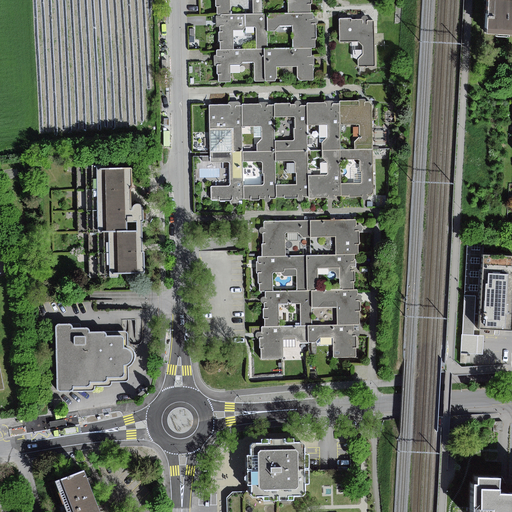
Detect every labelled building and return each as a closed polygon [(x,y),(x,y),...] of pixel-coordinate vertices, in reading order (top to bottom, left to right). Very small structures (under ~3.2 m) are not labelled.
[(221,15),(230,14),(229,0),(252,0),(253,14),(263,14),(263,0),(215,0),(215,5),(216,6),(217,6),(217,14),(218,14),(221,15)] [(288,0),(289,13),(311,13),(311,4),(312,3),(311,0),(288,0)] [(511,0),(490,0),(488,34),(511,35),(511,0)] [(289,13),(267,14),(267,31),(274,31),(279,26),(292,26),(293,49),(311,48),(315,48),(315,47),(315,39),(316,39),(317,39),(316,24),(315,24),(312,24),(312,21),(312,19),(313,19),(313,14),(313,13),(312,13),(311,13),(289,13)] [(220,42),(221,50),(234,50),(233,30),(243,30),(245,27),(255,27),(256,28),(256,29),(256,49),(264,49),(267,49),(267,31),(267,14),(263,14),(253,14),(230,14),(221,15),(221,17),(223,17),(223,21),(223,26),(220,26),(220,32),(219,32),(218,33),(219,41),(220,42)] [(339,19),(339,20),(339,42),(358,41),(363,46),(364,55),(358,60),(359,66),(359,67),(360,67),(374,67),(375,66),(374,21),(373,21),(369,21),(368,21),(367,22),(367,24),(365,24),(363,24),(363,21),(363,20),(362,20),(352,20),(351,19),(340,19),(339,19)] [(267,49),(264,49),(265,81),(275,81),(276,80),(276,79),(277,79),(276,67),(297,67),(298,78),(299,79),(299,80),(300,80),(312,80),(313,80),(313,79),(313,66),(313,65),(312,65),(309,65),(309,60),(309,56),(311,56),(311,48),(293,49),(267,49)] [(219,74),(219,81),(219,82),(230,82),(230,81),(231,81),(230,65),(241,64),(241,61),(253,62),(254,63),(255,63),(255,80),(255,81),(256,81),(265,81),(264,49),(256,49),(234,50),(221,50),(217,50),(217,51),(217,55),(217,56),(220,56),(220,60),(221,65),(218,65),(217,65),(217,66),(217,74),(219,74)] [(340,102),(340,104),(340,125),(359,125),(360,126),(360,136),(355,142),(355,150),(372,150),(372,104),(371,103),(370,102),(365,102),(365,103),(365,106),(362,106),(359,106),(359,102),(359,101),(341,101),(340,101),(340,102)] [(275,104),(275,105),(275,117),(293,117),(295,117),(296,118),(296,129),(294,129),(295,139),(294,140),(293,140),(292,141),(275,141),(276,151),(308,151),(307,125),(307,106),(301,106),(300,106),(300,107),(298,107),(296,107),(296,105),(295,105),(295,104),(290,105),(290,104),(290,103),(276,104),(275,104)] [(307,104),(307,106),(307,125),(327,125),(327,138),(322,143),(322,150),(340,150),(340,125),(340,104),(334,104),(333,104),(332,105),(332,106),(330,106),(327,106),(327,105),(326,104),(325,103),(324,103),(308,103),(307,103),(307,104)] [(242,105),(242,106),(242,126),(260,126),(261,126),(262,127),(262,139),(257,144),(257,152),(276,151),(275,141),(275,117),(275,105),(268,105),(267,105),(267,106),(267,108),(264,108),(261,108),(261,106),(261,105),(260,104),(259,104),(243,104),(242,105)] [(210,105),(211,153),(243,152),(242,126),(242,106),(237,106),(236,106),(235,107),(235,108),(233,108),(231,108),(231,107),(230,105),(229,105),(210,105)] [(309,176),(309,196),(309,197),(310,198),(327,197),(328,197),(328,196),(328,195),(331,195),(334,195),(335,196),(341,196),(341,184),(340,160),(340,150),(322,150),(322,157),(328,162),(328,173),(328,174),(327,175),(326,175),(309,176)] [(341,184),(341,196),(349,196),(349,197),(350,197),(362,197),(363,196),(363,194),(365,194),(367,194),(368,195),(370,195),(371,194),(372,194),(373,193),(373,192),(372,150),(355,150),(340,150),(340,160),(358,159),(359,160),(360,160),(360,161),(360,172),(361,171),(362,183),(361,183),(341,184)] [(243,186),(244,199),(250,199),(251,200),(259,200),(260,200),(260,199),(264,199),(265,199),(265,198),(265,196),(267,196),(270,196),(270,198),(270,199),(271,199),(275,199),(276,198),(276,197),(277,197),(276,185),(276,161),(276,151),(257,152),(243,152),(243,162),(260,161),(261,162),(262,162),(263,163),(263,173),(264,174),(264,184),(264,185),(263,185),(262,186),(243,186)] [(308,151),(276,151),(276,161),(293,161),(294,161),(295,162),(295,163),(295,173),(297,173),(297,185),(276,185),(277,197),(284,197),(284,198),(285,198),(285,199),(297,198),(298,198),(298,195),(300,195),(303,195),(303,196),(303,197),(309,196),(309,176),(308,151)] [(211,188),(211,199),(212,200),(219,200),(220,201),(230,201),(232,200),(232,197),(235,197),(237,197),(237,198),(237,199),(238,199),(244,199),(243,186),(243,162),(243,152),(211,153),(211,162),(228,162),(229,162),(230,164),(230,185),(228,186),(212,187),(211,187),(211,188)] [(99,169),(98,171),(100,233),(111,232),(111,278),(117,278),(119,277),(119,274),(143,273),(144,272),(145,271),(145,253),(143,252),(142,250),(142,222),(144,222),(143,208),(142,206),(140,205),(138,204),(135,205),(134,206),(133,208),(133,210),(131,210),(131,190),(132,190),(133,188),(132,170),(132,169),(131,169),(101,169),(99,169)] [(355,220),(310,221),(310,237),(336,237),(336,255),(354,255),(358,255),(358,254),(359,253),(359,245),(360,244),(359,232),(359,231),(358,231),(355,231),(355,229),(355,227),(356,227),(357,226),(356,221),(356,220),(355,220)] [(262,245),(262,256),(286,256),(285,234),(286,233),(287,233),(298,232),(303,237),(310,237),(310,221),(265,221),(264,222),(264,228),(265,228),(265,230),(265,233),(264,233),(263,233),(263,243),(262,244),(262,245)] [(481,242),(468,241),(466,292),(479,292),(481,242)] [(336,255),(307,256),(308,290),(312,290),(318,290),(317,268),(339,268),(340,290),(354,290),(354,282),(355,282),(355,281),(355,272),(355,271),(354,271),(352,271),(352,267),(355,267),(356,267),(356,266),(356,260),(355,259),(354,255),(336,255)] [(260,291),(265,291),(273,291),(273,274),(273,273),(274,273),(283,272),(284,272),(285,271),(285,269),(295,269),(296,269),(297,270),(297,290),(308,290),(307,256),(286,256),(262,256),(259,257),(258,257),(257,258),(258,262),(257,262),(256,262),(257,273),(258,273),(258,283),(259,284),(260,284),(260,291)] [(511,331),(511,257),(485,256),(480,330),(511,331)] [(308,326),(312,326),(312,308),(312,290),(308,290),(297,290),(273,291),(265,291),(265,297),(266,298),(267,298),(267,300),(267,303),(265,303),(264,303),(264,304),(264,309),(263,309),(263,310),(263,318),(264,318),(265,319),(265,327),(280,327),(279,304),(288,304),(288,302),(289,302),(290,303),(290,304),(300,304),(300,326),(308,326)] [(318,290),(312,290),(312,308),(318,308),(324,302),(337,302),(337,325),(354,325),(359,325),(360,324),(360,311),(361,311),(361,299),(361,295),(358,295),(358,290),(357,290),(354,290),(340,290),(318,290)] [(476,296),(465,295),(463,335),(474,336),(476,296)] [(56,326),(55,328),(57,389),(59,391),(60,392),(72,391),(73,391),(74,389),(74,387),(88,387),(89,386),(90,386),(90,385),(90,381),(105,381),(106,380),(107,379),(108,378),(122,378),(123,377),(124,376),(124,375),(124,366),(127,365),(130,363),(132,361),(133,359),(133,356),(132,354),(131,352),(130,350),(127,349),(124,348),(124,339),(124,338),(123,337),(121,336),(107,336),(107,334),(105,333),(103,332),(90,333),(89,331),(89,329),(86,328),(73,329),(72,327),(71,325),(69,324),(58,324),(57,325),(56,326)] [(314,326),(308,326),(309,343),(315,342),(320,337),(332,337),(333,338),(334,339),(334,356),(334,357),(334,358),(355,358),(356,357),(356,356),(356,348),(357,348),(357,337),(356,336),(355,336),(353,336),(353,333),(353,331),(354,331),(354,325),(337,325),(314,326)] [(261,349),(261,359),(262,359),(283,359),(283,358),(283,338),(296,337),(301,343),(309,343),(308,326),(300,326),(280,327),(265,327),(263,327),(262,327),(262,328),(262,333),(262,334),(263,334),(263,336),(263,338),(260,338),(260,348),(261,349)] [(474,336),(463,335),(462,354),(467,354),(482,355),(483,336),(474,336)] [(301,442),(253,443),(250,447),(249,494),(253,497),(301,496),(305,494),(304,446),(301,442)] [(98,511),(82,471),(54,482),(65,511),(98,511)] [(511,511),(511,493),(497,494),(497,477),(474,477),(474,484),(470,484),(469,511),(511,511)] [(253,497),(249,494),(232,493),(227,498),(227,511),(306,511),(306,497),(301,496),(253,497)]
